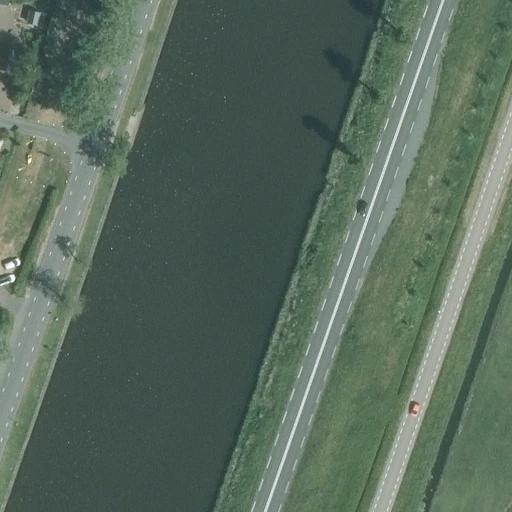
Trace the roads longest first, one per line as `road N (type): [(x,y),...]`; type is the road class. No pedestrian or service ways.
road 1 (primary): [(265,511),(442,0)]
road 2 (tertiary): [(0,414),(142,0)]
road 3 (unclassified): [(379,511),(511,123)]
